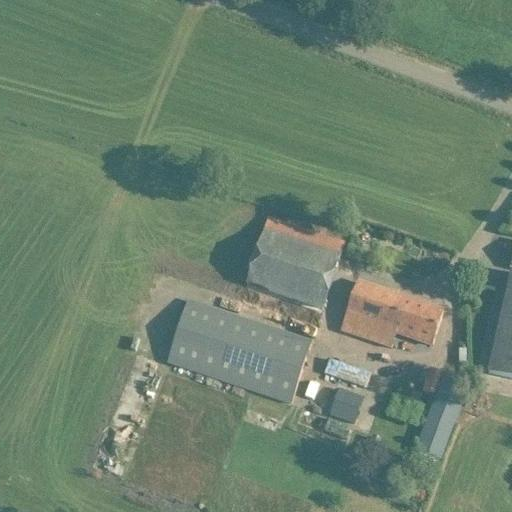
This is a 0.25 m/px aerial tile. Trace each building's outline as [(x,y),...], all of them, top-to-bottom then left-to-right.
[(269,219),(264,231),(241,301),(317,327),(346,244),(269,219)] [(511,272),(511,273),(489,374),(509,378),(511,379),(511,272)] [(432,346),(437,332),(443,313),(357,284),(341,332),(392,350),(397,334),(432,346)] [(189,302),(168,363),(292,406),(313,344),(189,302)] [(366,392),(372,376),(330,361),(324,376),(366,392)] [(445,375),(429,371),(423,395),(437,400),(416,452),(442,462),(472,385),(447,375),(443,385),(445,375)] [(332,417),(355,425),(365,399),(341,391),(332,417)]
